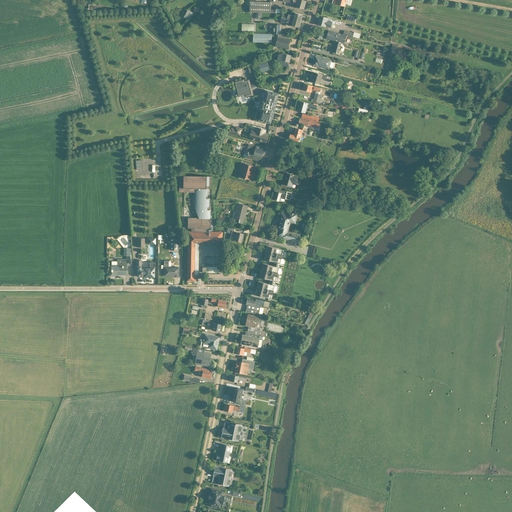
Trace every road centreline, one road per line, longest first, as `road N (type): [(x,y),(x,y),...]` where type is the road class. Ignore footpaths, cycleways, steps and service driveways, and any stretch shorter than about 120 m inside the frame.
road 1 (tertiary): [(317,0),(238,291)]
road 2 (unclassified): [(0,288),(238,291)]
road 3 (tertiary): [(238,291),(192,511)]
